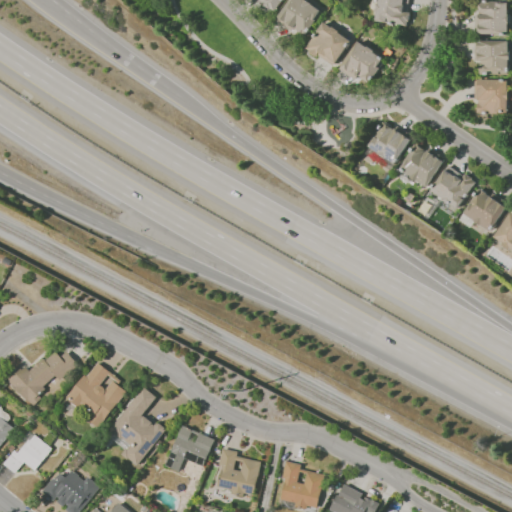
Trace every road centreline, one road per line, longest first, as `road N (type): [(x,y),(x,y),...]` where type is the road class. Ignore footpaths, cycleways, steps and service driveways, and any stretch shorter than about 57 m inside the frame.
road 1 (motorway): [(511,349),(0,47)]
road 2 (motorway): [(0,111),(511,410)]
road 3 (track): [(0,236),(511,507)]
road 4 (residential): [(460,511),(316,437),(224,413),(177,371),(99,329),(63,322),(0,344)]
road 5 (motorway): [(511,328),(184,98)]
road 6 (residential): [(436,0),(430,45),(405,101),(344,109),(291,80),(216,0)]
road 7 (motorway): [(131,238),(314,320),(360,324)]
road 8 (motorway): [(184,98),(50,0)]
road 9 (motorway): [(0,173),(131,238)]
road 10 (residential): [(511,177),(405,101)]
